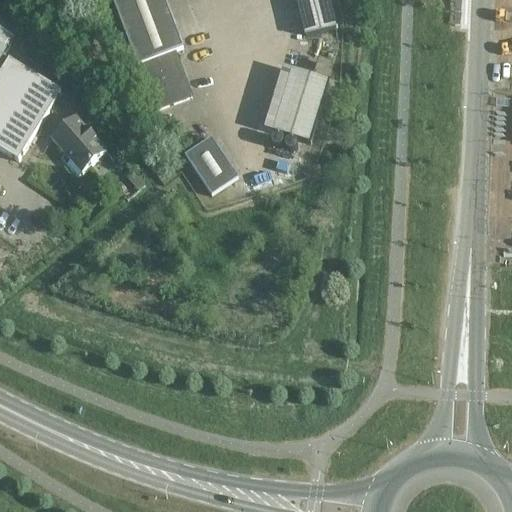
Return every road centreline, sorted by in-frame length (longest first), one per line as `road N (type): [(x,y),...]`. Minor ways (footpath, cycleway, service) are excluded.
road 1 (unclassified): [(465,307),(480,0)]
road 2 (secondary): [(194,483),(0,405)]
road 3 (secondary): [(375,497),(194,483)]
road 4 (unclassified): [(479,460),(465,307)]
road 5 (unclassified): [(465,307),(438,452)]
